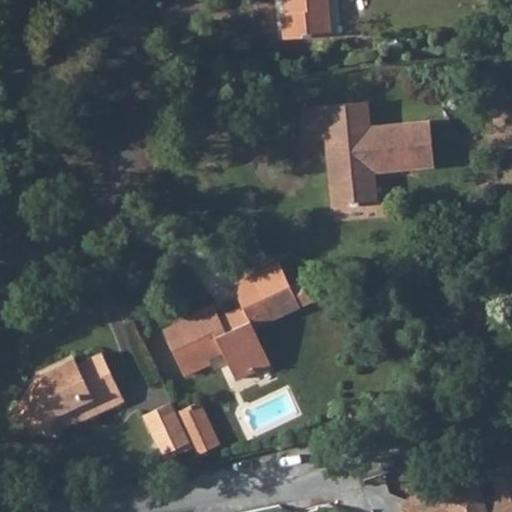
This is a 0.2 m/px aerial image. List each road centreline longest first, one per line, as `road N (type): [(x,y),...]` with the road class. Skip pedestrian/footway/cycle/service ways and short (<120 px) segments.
road 1 (residential): [(156,511),(346,468),(511,394)]
road 2 (residential): [(5,263),(119,166),(126,136),(110,0)]
